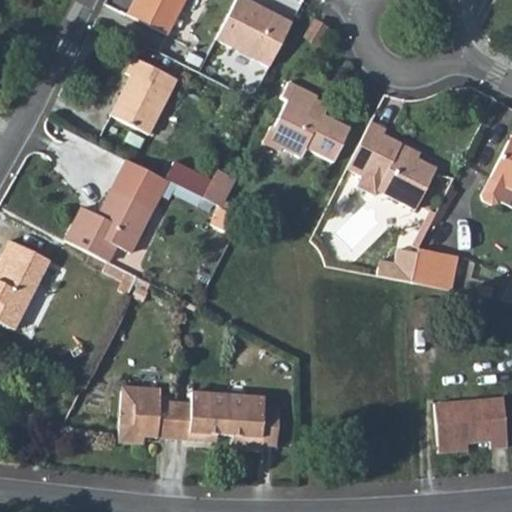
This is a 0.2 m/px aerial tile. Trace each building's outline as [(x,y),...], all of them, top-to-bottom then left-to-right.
[(133,0),(132,0),(130,0),(123,14),(166,35),(183,0),(138,0),(137,2),(133,0)] [(238,0),(233,0),(211,42),(263,69),(286,25),(238,0)] [(108,116),(145,135),(173,80),(131,58),(123,74),(127,76),(108,116)] [(279,97),(285,100),(271,129),(267,127),(260,142),(278,150),(280,147),(299,157),(304,147),(331,160),(347,127),(322,114),(325,109),(312,102),(316,96),(287,81),(279,97)] [(383,130),(368,122),(343,169),(358,177),(353,187),(372,196),(374,191),(412,210),(432,169),(414,160),(396,151),(399,146),(380,136),(383,130)] [(511,144),(504,141),(484,179),(475,195),(477,201),(486,205),(491,203),(493,200),(510,209),(511,205),(511,144)] [(396,151),(414,160),(417,155),(399,146),(396,151)] [(63,242),(106,264),(115,246),(128,253),(164,182),(161,181),(123,162),(110,190),(101,206),(108,209),(102,221),(95,218),(80,210),(63,242)] [(164,182),(199,199),(209,181),(171,162),(161,181),(164,182)] [(199,199),(217,209),(229,183),(213,174),(209,181),(199,199)] [(95,218),(102,221),(108,209),(101,206),(95,218)] [(239,219),(217,209),(209,225),(231,236),(239,219)] [(409,246),(415,249),(433,213),(427,210),(409,246)] [(8,242),(0,256),(0,324),(12,331),(47,262),(8,242)] [(368,275),(405,283),(414,253),(393,248),(389,262),(372,259),(368,275)] [(405,283),(445,290),(454,260),(415,249),(414,253),(405,283)] [(121,284),(131,289),(136,279),(106,264),(101,274),(121,284)] [(511,276),(499,302),(511,304),(511,276)] [(131,289),(121,284),(117,292),(127,297),(131,289)] [(156,386),(117,384),(115,441),(132,441),(133,434),(156,435),(175,436),(175,428),(186,429),(243,431),(254,431),(254,439),(273,440),(275,402),(259,401),(259,390),(186,387),(186,399),(155,398),(156,386)] [(435,447),(464,445),(487,443),(488,450),(505,449),(501,400),(431,406),(435,447)] [(133,434),(132,441),(155,442),(156,435),(133,434)] [(435,447),(436,455),(465,453),(464,445),(435,447)]
